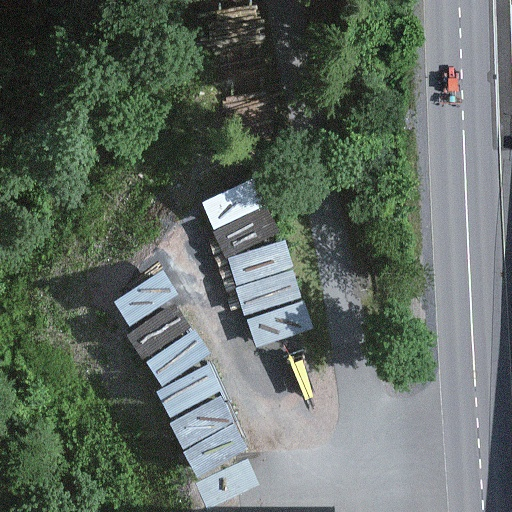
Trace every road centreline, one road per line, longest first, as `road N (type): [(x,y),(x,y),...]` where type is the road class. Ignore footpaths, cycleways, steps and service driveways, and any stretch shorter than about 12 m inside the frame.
road 1 (secondary): [(478,438),(460,0)]
road 2 (residential): [(478,438),(390,438),(365,413),(341,255)]
road 3 (unclassified): [(341,255),(275,0)]
